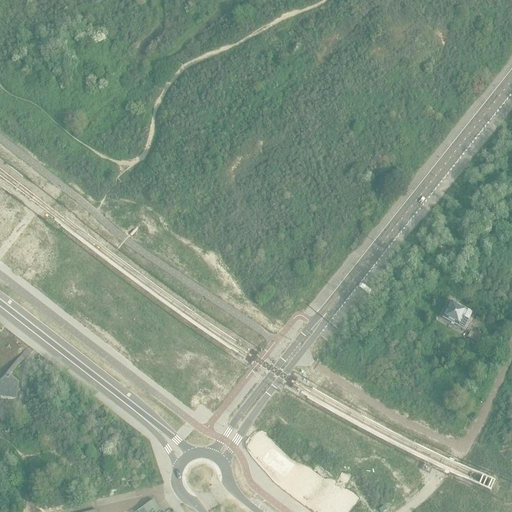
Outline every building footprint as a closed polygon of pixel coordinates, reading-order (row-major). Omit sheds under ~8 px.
[(0,261),(4,265),(10,258),(0,249),(0,261)] [(443,318),(458,326),(463,328),(467,321),(462,318),(466,311),(451,303),(450,304),(449,305),(448,308),(448,309),(447,312),(445,312),(444,315),(444,316),(443,318)] [(478,344),(481,339),(470,333),(467,338),(478,344)] [(0,399),(16,401),(19,383),(10,375),(31,350),(28,348),(7,372),(0,380),(0,399)] [(283,480),(282,482),(284,483),(309,501),(320,486),(321,484),(316,480),(295,464),(283,480)] [(432,468),(424,465),(422,470),(429,474),(432,468)] [(161,511),(154,500),(136,511),(161,511)]
